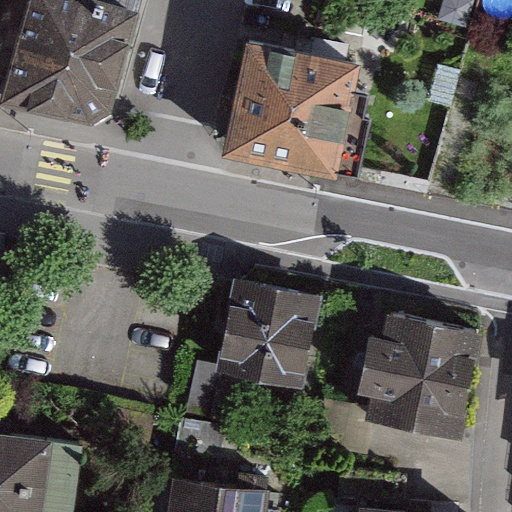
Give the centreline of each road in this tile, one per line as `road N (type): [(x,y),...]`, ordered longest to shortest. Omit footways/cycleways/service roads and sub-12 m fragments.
road 1 (tertiary): [(511,264),(150,192)]
road 2 (residential): [(204,0),(150,192)]
road 3 (tertiary): [(150,192),(0,162)]
road 4 (unclassified): [(511,369),(498,444),(499,511)]
